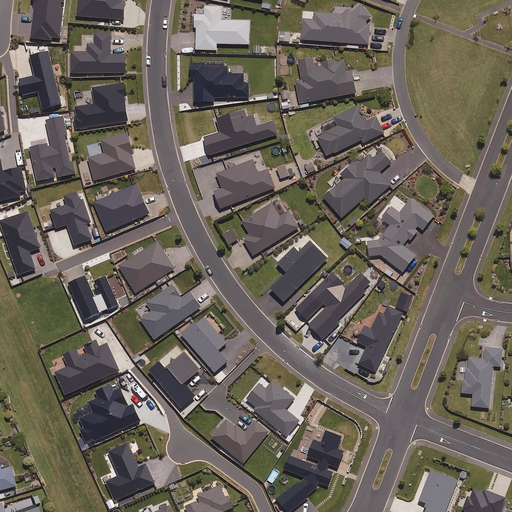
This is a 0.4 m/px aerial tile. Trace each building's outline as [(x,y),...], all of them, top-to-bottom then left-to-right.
[(36,0),(32,39),(61,42),(65,0),(36,0)] [(122,0),(79,0),(78,17),(125,21),(126,2),(123,2),(122,0)] [(370,45),(371,29),(368,21),(372,17),(362,6),(352,15),(348,10),(341,15),(316,13),(315,21),(304,20),(302,41),(370,45)] [(222,8),(205,8),(205,16),(197,15),(196,51),(217,51),(218,45),(250,45),(250,22),(222,21),(222,8)] [(290,33),(280,33),(280,42),(290,42),(290,33)] [(111,34),(96,34),(96,45),(89,45),(89,53),(72,53),(73,74),(127,73),(127,56),(112,56),(111,34)] [(62,109),(49,53),(31,57),(36,77),(21,81),(24,96),(40,92),(44,113),(62,109)] [(315,69),(313,59),(299,62),(303,80),(296,81),(301,104),(357,94),(353,72),(347,73),(345,59),(323,63),(324,67),(315,69)] [(205,64),(191,64),(192,80),(196,80),(196,104),(215,103),(215,99),(249,98),(249,84),(244,84),(244,75),(228,75),(228,68),(205,68),(205,64)] [(129,122),(124,84),(93,88),(96,105),(75,108),(78,129),(129,122)] [(366,122),(358,106),(334,118),(339,127),(325,134),(321,125),(307,132),(316,149),(322,146),(328,158),(362,141),(364,144),(385,134),(376,117),(366,122)] [(203,135),(209,154),(279,133),(274,119),(257,124),(254,113),(245,115),(243,109),(215,117),(219,130),(203,135)] [(70,163),(63,115),(19,121),(23,149),(32,148),(37,181),(76,175),(74,163),(70,163)] [(137,170),(128,134),(102,141),(105,154),(90,158),(95,181),(137,170)] [(0,201),(28,195),(17,151),(0,155),(0,201)] [(392,163),(382,152),(373,160),(370,156),(358,166),(355,164),(342,176),(346,180),(325,199),(343,219),(365,199),(371,205),(392,186),(380,174),(392,163)] [(259,175),(254,161),(217,175),(223,190),(215,193),(221,210),(275,189),(268,171),(259,175)] [(316,171),(310,162),(300,169),(306,177),(316,171)] [(300,177),(296,167),(288,170),(292,180),(300,177)] [(150,215),(137,185),(94,204),(107,233),(150,215)] [(87,224),(91,223),(83,201),(80,202),(77,193),(66,196),(69,206),(52,211),(58,229),(69,225),(75,246),(92,241),(87,224)] [(435,217),(411,199),(400,214),(391,207),(382,219),(391,226),(379,241),(369,243),(370,257),(382,256),(404,274),(417,257),(406,248),(421,229),(424,231),(435,217)] [(287,215),(278,201),(243,223),(251,237),(244,241),(253,257),(300,229),(290,213),(287,215)] [(37,272),(31,254),(43,250),(31,212),(1,222),(19,277),(37,272)] [(353,245),(344,236),(339,241),(348,250),(353,245)] [(328,260),(311,242),(300,254),(295,249),(278,265),(288,275),(272,291),(285,303),(328,260)] [(175,270),(158,243),(119,267),(136,294),(175,270)] [(96,281),(102,295),(96,298),(87,278),(69,285),(85,322),(130,302),(117,272),(96,281)] [(348,288),(333,274),(311,296),(326,310),(310,327),(323,340),(340,323),(338,321),(366,293),(364,291),(372,283),(362,274),(348,288)] [(182,299),(173,286),(147,304),(153,312),(141,320),(155,341),(201,308),(190,293),(182,299)] [(404,314),(381,303),(377,312),(380,314),(372,330),(365,327),(358,344),(367,348),(359,365),(368,369),(365,377),(380,384),(390,363),(383,360),(404,314)] [(227,345),(203,317),(182,335),(215,374),(228,363),(219,352),(227,345)] [(99,348),(97,342),(85,347),(88,355),(80,358),(77,350),(52,361),(66,395),(120,372),(108,344),(99,348)] [(504,350),(486,348),(485,360),(470,359),(469,369),(467,369),(466,380),(464,380),(463,394),(474,395),(473,408),(491,409),(494,368),(502,369),(504,350)] [(201,371),(185,353),(165,369),(160,363),(150,371),(186,416),(201,404),(185,384),(201,371)] [(296,399),(273,382),(267,390),(260,385),(248,401),(258,409),(255,412),(288,437),(300,422),(286,411),(296,399)] [(87,444),(94,441),(95,444),(141,423),(134,407),(130,408),(122,389),(114,393),(111,386),(97,393),(100,399),(90,403),(95,414),(81,420),(85,429),(81,430),(87,444)] [(236,427),(227,420),(213,439),(245,464),(269,433),(255,422),(246,433),(237,426),(236,427)] [(322,462),(319,468),(290,458),(286,470),(306,477),(277,502),(285,511),(292,511),(308,499),(307,498),(316,490),(318,484),(328,487),(333,472),(327,470),(329,465),(339,469),(345,454),(337,451),(342,438),(327,433),(323,445),(315,442),(310,457),(322,462)] [(139,468),(128,444),(109,452),(120,476),(107,482),(116,502),(155,484),(146,465),(139,468)] [(2,471),(0,464),(0,491),(17,487),(12,468),(2,471)] [(446,511),(458,482),(432,472),(420,502),(430,506),(427,511),(446,511)] [(226,498),(220,487),(198,496),(201,502),(186,509),(187,511),(226,511),(234,509),(229,497),(226,498)] [(40,504),(37,495),(3,508),(2,505),(0,506),(0,511),(37,511),(36,506),(40,504)]
